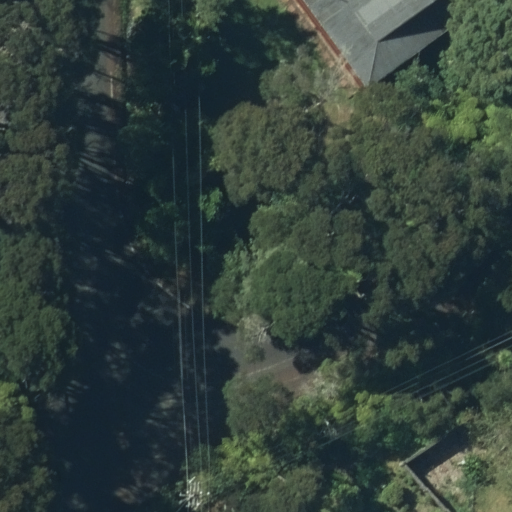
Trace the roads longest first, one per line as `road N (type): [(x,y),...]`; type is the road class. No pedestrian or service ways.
road 1 (residential): [(143,343),(271,358),(511,204)]
road 2 (residential): [(114,0),(143,343)]
road 3 (residential): [(143,343),(164,511)]
